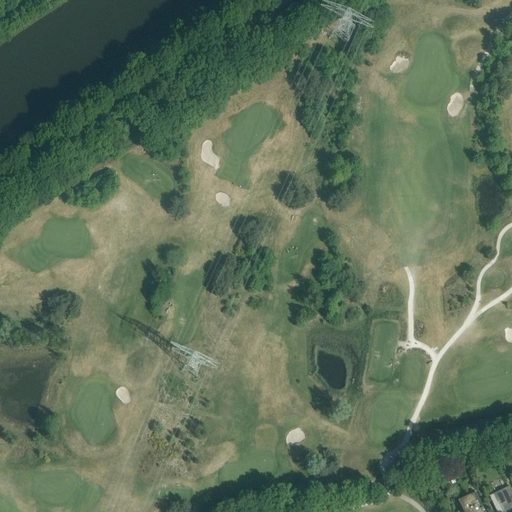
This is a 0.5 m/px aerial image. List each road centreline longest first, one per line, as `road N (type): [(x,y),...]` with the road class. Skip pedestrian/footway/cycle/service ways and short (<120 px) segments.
road 1 (track): [(0,186),(280,0)]
road 2 (track): [(263,511),(511,437)]
